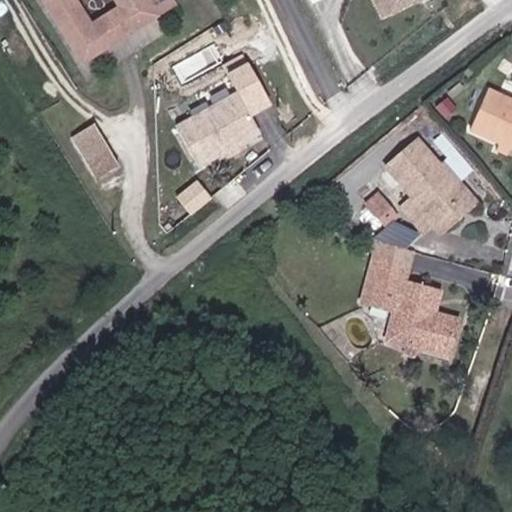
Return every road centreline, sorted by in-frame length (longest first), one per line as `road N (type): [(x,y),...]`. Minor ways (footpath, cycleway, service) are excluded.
road 1 (unclassified): [(511,11),(23,403),(0,439)]
road 2 (unknown): [(350,141),(291,0)]
